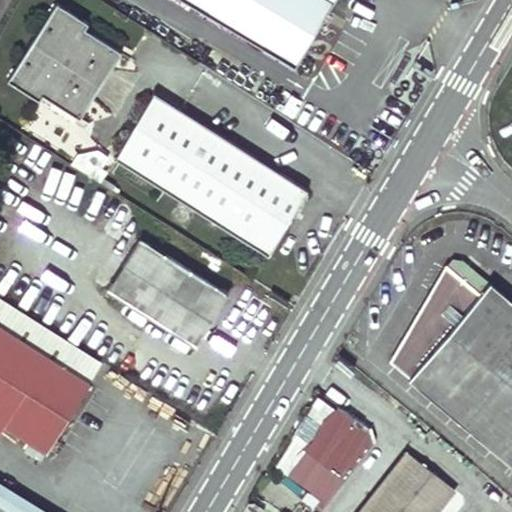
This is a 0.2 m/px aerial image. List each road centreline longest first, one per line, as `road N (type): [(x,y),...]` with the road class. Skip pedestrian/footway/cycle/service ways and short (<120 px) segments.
road 1 (tertiary): [(207,511),(511,1)]
road 2 (unknown): [(477,59),(400,16),(364,91),(328,101),(140,0)]
road 3 (unknown): [(278,393),(223,373),(157,366),(112,344),(70,297),(29,215)]
road 4 (unknown): [(370,238),(341,185),(262,122),(169,75)]
